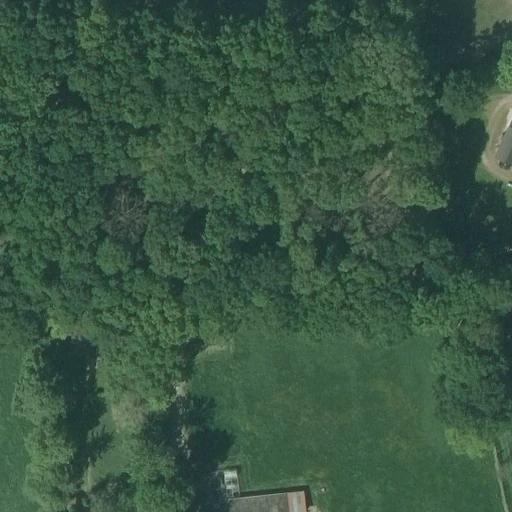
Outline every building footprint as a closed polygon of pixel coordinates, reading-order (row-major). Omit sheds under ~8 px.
[(511,161),(511,128),(509,127),(498,156),(511,161)] [(410,248),(409,272),(414,280),(428,271),(412,246),(410,248)] [(203,330),(202,305),(161,305),(162,330),(203,330)] [(105,316),(70,317),(71,342),(105,341),(105,316)] [(302,490),(284,492),(274,493),(228,498),(229,511),(304,511),(302,490)]
